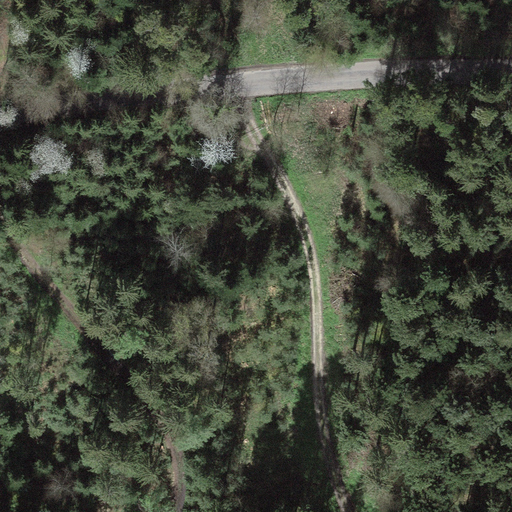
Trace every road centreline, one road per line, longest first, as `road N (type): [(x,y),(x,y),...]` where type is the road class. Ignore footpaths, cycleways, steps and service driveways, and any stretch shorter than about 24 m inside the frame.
road 1 (track): [(350,511),(322,428),(308,245),(256,130),(230,0)]
road 2 (unclassified): [(511,74),(246,83),(0,116)]
